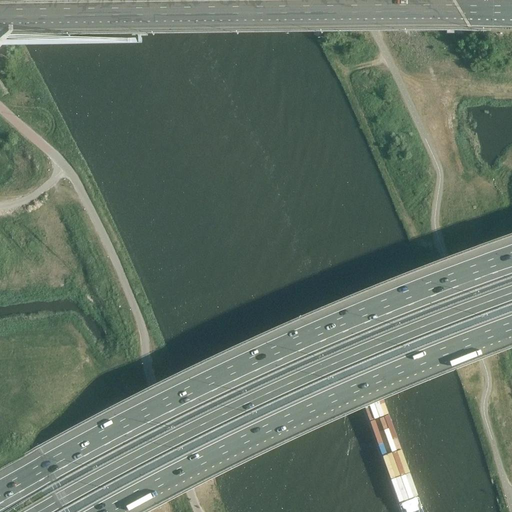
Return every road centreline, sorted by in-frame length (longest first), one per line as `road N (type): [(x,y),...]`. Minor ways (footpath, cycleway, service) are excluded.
road 1 (motorway): [(511,261),(274,355),(0,495)]
road 2 (motorway): [(37,511),(295,383),(511,296)]
road 3 (motorway): [(0,18),(511,12)]
road 4 (motorway): [(107,511),(328,401),(511,328)]
road 5 (unclassified): [(196,511),(150,381),(139,322),(101,228),(65,167)]
road 6 (unknown): [(191,432),(205,433),(435,324)]
